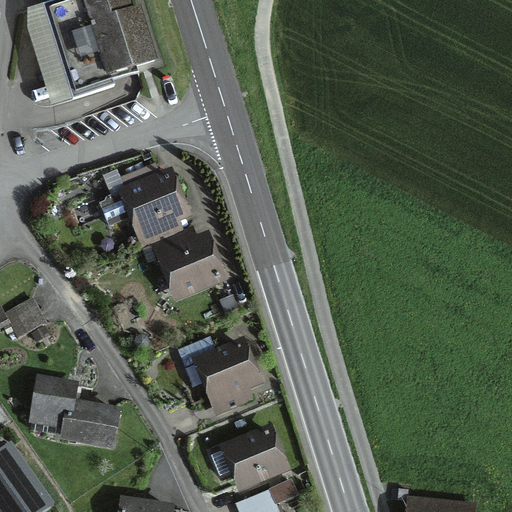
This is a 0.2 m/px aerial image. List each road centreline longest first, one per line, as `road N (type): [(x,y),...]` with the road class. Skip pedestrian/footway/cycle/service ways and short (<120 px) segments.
road 1 (unclassified): [(379,511),(263,59),(265,0)]
road 2 (primary): [(227,114),(350,511)]
road 3 (residential): [(1,234),(110,352),(205,511)]
road 4 (residential): [(227,114),(0,183)]
